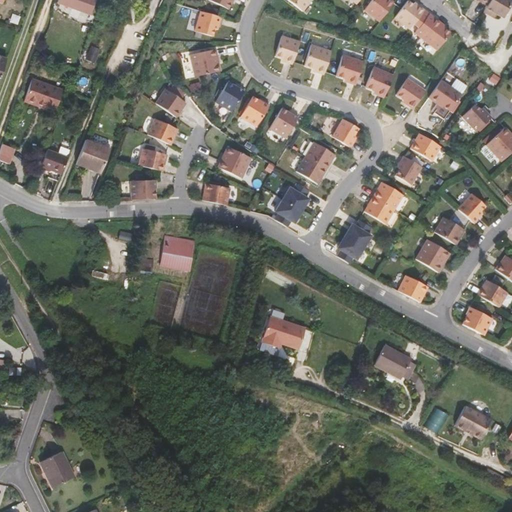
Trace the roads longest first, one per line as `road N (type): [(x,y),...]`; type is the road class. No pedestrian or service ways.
road 1 (residential): [(305,252),(377,139),(363,113),(253,67),(245,25),(257,0)]
road 2 (residential): [(17,472),(47,370),(0,279)]
road 3 (residential): [(179,208),(54,212),(0,187)]
road 4 (residential): [(433,324),(305,252)]
road 5 (residential): [(305,252),(261,226),(179,208)]
road 6 (residential): [(433,324),(472,256),(511,216)]
